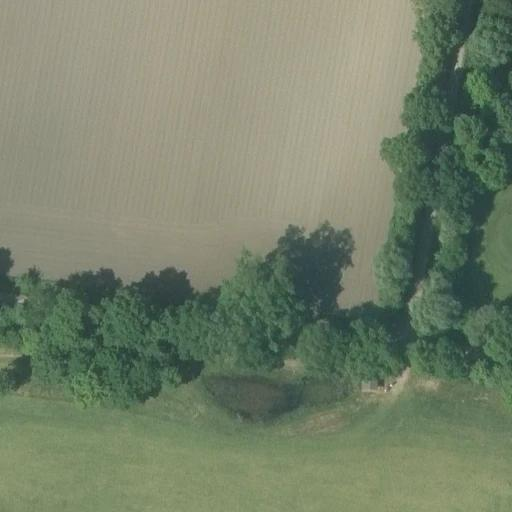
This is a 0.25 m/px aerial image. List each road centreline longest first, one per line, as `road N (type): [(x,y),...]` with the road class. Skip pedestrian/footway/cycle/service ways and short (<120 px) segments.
road 1 (unclassified): [(511,360),(427,350),(410,319),(466,0)]
road 2 (track): [(0,299),(427,350)]
